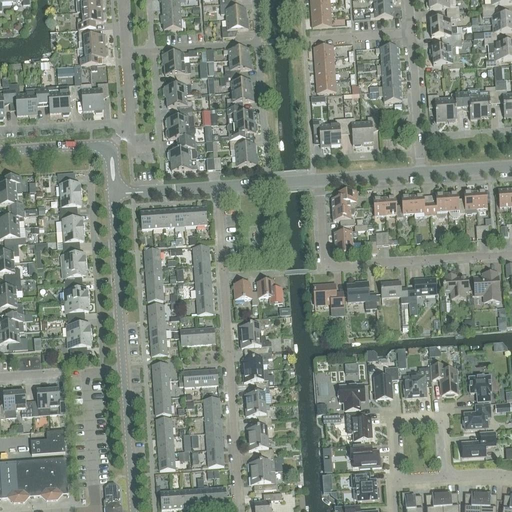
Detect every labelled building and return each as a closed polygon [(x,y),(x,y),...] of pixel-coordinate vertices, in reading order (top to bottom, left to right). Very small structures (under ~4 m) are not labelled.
[(12,3),(11,0),(0,0),(0,13),(2,13),(1,4),(12,3)] [(93,0),(75,0),(77,14),(82,14),(102,13),(102,11),(105,9),(105,3),(101,2),(101,1),(94,2),(93,0)] [(162,4),(162,11),(180,9),(179,0),(160,0),(160,4),(162,4)] [(374,3),(374,9),(392,8),(391,0),(368,0),(369,4),(374,3)] [(481,7),(482,13),(494,12),(494,7),(511,6),(511,5),(511,4),(511,0),(490,0),(491,6),(481,7)] [(455,1),(429,2),(427,2),(427,3),(426,4),(426,9),(428,11),(429,11),(446,10),(447,15),(459,14),(459,8),(455,8),(455,1)] [(233,6),(220,7),(221,16),(226,16),(227,23),(248,21),(246,21),(246,10),(233,11),(233,6)] [(311,7),(312,18),(331,17),(330,6),(311,7)] [(392,8),(374,9),(375,15),(370,15),(370,20),(375,20),(393,19),(392,8)] [(161,18),(161,22),(181,20),(180,9),(162,11),(163,18),(161,18)] [(492,26),(511,24),(511,16),(511,17),(511,16),(495,17),(494,12),(482,13),(482,19),(492,19),(492,26)] [(78,32),(93,31),(96,31),(95,25),(103,24),(103,23),(106,22),(105,15),(102,15),(102,13),(82,14),(83,21),(77,21),(78,32)] [(459,14),(447,15),(447,21),(430,22),(431,30),(456,29),(456,21),(460,21),(459,14)] [(331,17),(312,18),(312,30),(332,29),(331,17)] [(181,20),(161,22),(161,25),(163,25),(164,33),(181,31),(181,20)] [(247,30),(246,21),(248,21),(227,23),(227,28),(222,29),(222,40),(235,39),(235,32),(249,31),(248,30),(247,30)] [(511,33),(511,24),(492,26),(493,34),(483,34),(483,35),(473,36),(474,42),(484,41),(496,40),(496,35),(511,33)] [(456,29),(431,30),(431,39),(448,38),(449,43),(461,42),(461,36),(457,36),(456,29)] [(84,43),(85,50),(105,48),(105,46),(107,45),(107,38),(104,38),(104,37),(94,38),(93,31),(78,32),(79,43),(84,43)] [(484,47),(488,47),(488,54),(511,52),(511,44),(497,45),(496,40),(484,41),(484,47)] [(449,48),(442,49),(432,50),(430,51),(429,52),(430,56),(431,57),(431,58),(433,58),(452,57),(458,57),(458,49),(462,49),(461,42),(449,43),(449,48)] [(105,48),(85,50),(85,56),(80,57),(81,68),(98,67),(98,60),(105,60),(105,59),(108,58),(108,51),(105,50),(105,48)] [(314,50),(315,61),(334,60),(333,48),(314,50)] [(380,55),(381,61),(398,60),(398,49),(380,50),(375,51),(375,56),(380,55)] [(229,62),(251,61),(249,61),(248,51),(223,52),(224,57),(229,56),(229,62)] [(164,58),(164,67),(163,67),(184,66),(184,59),(197,58),(196,52),(188,53),(188,55),(162,57),(162,58),(164,58)] [(511,52),(488,54),(489,62),(485,62),(485,69),(498,68),(498,63),(511,61),(511,52)] [(452,57),(433,58),(433,67),(450,66),(451,71),(463,70),(463,64),(453,65),(452,57)] [(315,61),(315,73),(335,71),(334,60),(315,61)] [(376,67),(377,72),(399,71),(398,60),(381,61),(381,67),(376,67)] [(238,78),(238,72),(251,71),(251,70),(250,70),(249,61),(251,61),(229,62),(230,69),(224,69),(225,79),(238,78)] [(189,65),(184,66),(163,67),(163,68),(164,67),(165,78),(178,77),(178,82),(190,81),(189,65)] [(81,83),(88,83),(88,75),(96,76),(96,69),(82,69),(81,83)] [(315,73),(316,84),(335,83),(335,71),(315,73)] [(382,77),(382,83),(400,81),(399,71),(377,72),(377,77),(382,77)] [(225,79),(225,84),(226,88),(231,88),(232,94),(253,93),(251,93),(251,82),(238,83),(238,78),(225,79)] [(208,88),(218,88),(218,79),(208,80),(208,88)] [(165,99),(186,98),(192,97),(191,91),(190,81),(178,82),(178,88),(164,89),(164,90),(163,92),(163,97),(165,98),(165,99)] [(378,89),(378,94),(401,92),(400,81),(382,83),(383,88),(378,89)] [(335,83),(316,84),(317,96),(336,94),(335,83)] [(511,96),(507,97),(506,83),(495,83),(495,89),(496,106),(503,105),(504,119),(505,119),(505,118),(511,117),(511,96)] [(98,91),(92,92),(93,113),(94,113),(96,116),(102,115),(102,112),(104,112),(103,99),(109,98),(108,85),(98,86),(98,91)] [(85,87),(75,88),(76,100),(82,100),(83,113),(93,113),(92,92),(85,92),(85,87)] [(58,89),(59,94),(60,115),(62,115),(63,117),(69,117),(70,114),(71,114),(70,101),(76,100),(75,88),(58,89)] [(50,116),(60,115),(59,94),(58,89),(42,90),(43,106),(49,106),(50,116)] [(485,94),(479,94),(480,121),(481,121),(481,120),(491,119),(490,106),(496,106),(495,89),(485,90),(485,94)] [(37,106),(43,106),(42,90),(25,91),(26,97),(27,117),(29,117),(30,120),(36,120),(37,117),(38,117),(37,106)] [(468,92),(468,95),(462,95),(462,108),(469,107),(470,122),(471,122),(471,120),(480,120),(480,121),(479,94),(478,91),(468,92)] [(4,119),(5,119),(4,105),(10,105),(9,92),(0,92),(0,122),(3,122),(4,119)] [(19,92),(9,92),(10,105),(16,105),(17,118),(27,117),(26,97),(20,97),(19,92)] [(401,92),(378,94),(379,99),(384,98),(384,104),(402,103),(401,92)] [(227,101),(227,105),(227,111),(240,110),(240,104),(254,103),(253,102),(252,102),(251,93),(253,93),(232,94),(232,101),(227,101)] [(463,111),(462,108),(462,95),(451,96),(451,101),(445,101),(447,123),(447,122),(448,122),(449,125),(455,124),(456,123),(457,123),(456,112),(463,111)] [(446,124),(447,123),(445,101),(439,101),(439,97),(428,98),(429,110),(435,110),(436,124),(438,124),(438,123),(446,122),(446,124)] [(193,113),(192,108),(192,103),(187,104),(186,98),(165,99),(167,99),(167,109),(180,109),(180,114),(193,113)] [(233,120),(234,126),(255,125),(255,124),(254,125),(253,114),(240,115),(240,110),(227,111),(228,120),(233,120)] [(194,129),(193,123),(193,113),(180,114),(181,120),(166,121),(167,122),(165,123),(165,129),(167,130),(167,131),(194,129)] [(368,125),(362,125),(363,146),(363,145),(373,144),(373,132),(378,131),(377,119),(367,119),(368,125)] [(355,120),(351,120),(345,121),(346,134),(352,133),(353,147),(354,147),(355,148),(360,148),(362,145),(363,145),(363,146),(361,125),(355,126),(355,120)] [(345,121),(339,121),(335,121),(335,127),(329,127),(331,149),(331,147),(341,146),(340,134),(346,134),(345,121)] [(313,136),(319,135),(320,149),(322,149),(322,148),(330,147),(330,149),(331,149),(329,127),(323,128),(322,122),(312,123),(313,136)] [(242,136),(254,135),(256,135),(256,134),(257,132),(257,127),(255,126),(255,125),(234,126),(229,127),(228,128),(228,133),(229,134),(230,143),(242,142),(242,136)] [(195,131),(194,129),(167,131),(167,132),(166,133),(166,139),(168,140),(168,141),(169,141),(178,141),(179,146),(195,145),(194,137),(196,135),(195,131)] [(236,152),(236,158),(257,157),(257,156),(256,156),(255,146),(243,147),(242,142),(230,143),(230,152),(236,152)] [(169,163),(191,161),(196,161),(197,159),(197,155),(195,153),(195,145),(179,146),(179,152),(169,152),(169,154),(167,155),(168,161),(169,162),(169,163)] [(257,157),(236,158),(237,164),(231,165),(231,169),(258,167),(258,166),(256,166),(256,157),(257,157)] [(191,161),(169,163),(171,163),(172,173),(197,171),(196,167),(191,168),(191,161)] [(21,179),(6,180),(6,186),(0,186),(0,197),(17,196),(22,196),(21,179)] [(61,188),(61,198),(80,197),(79,186),(71,187),(70,180),(58,181),(58,188),(61,188)] [(499,210),(510,209),(509,191),(498,192),(499,210)] [(336,201),(332,201),(332,212),(355,210),(355,205),(357,204),(356,193),(354,193),(335,194),(336,201)] [(486,193),(475,194),(476,211),(487,210),(486,193)] [(475,194),(464,194),(464,201),(465,212),(466,215),(466,216),(467,217),(471,217),(472,216),(476,215),(476,211),(475,194)] [(458,195),(447,196),(448,213),(449,213),(450,217),(453,220),(457,219),(460,216),(466,215),(465,212),(464,201),(458,201),(458,195)] [(17,196),(0,197),(0,207),(10,207),(11,213),(23,213),(23,206),(22,204),(21,202),(17,202),(17,196)] [(436,205),(430,205),(431,217),(436,217),(439,221),(444,220),(447,217),(446,213),(448,213),(447,196),(436,196),(436,205)] [(60,209),(60,216),(73,215),(72,209),(81,208),(80,197),(61,198),(62,209),(60,209)] [(423,197),(412,198),(414,216),(424,215),(424,218),(431,217),(430,205),(424,206),(423,197)] [(397,217),(396,217),(396,220),(403,219),(403,216),(414,216),(412,198),(401,199),(402,207),(396,207),(397,217)] [(385,218),(396,217),(397,217),(396,207),(395,199),(384,200),(385,218)] [(374,218),(385,218),(384,200),(373,201),(374,218)] [(195,210),(184,211),(185,229),(196,228),(195,210)] [(206,210),(195,210),(196,228),(207,227),(206,210)] [(354,222),(351,222),(351,217),(355,217),(355,213),(355,210),(332,212),(333,223),(341,222),(341,229),(354,228),(354,222)] [(184,211),(173,212),(174,229),(185,229),(184,211)] [(28,212),(23,213),(11,213),(11,220),(0,220),(0,231),(19,230),(19,224),(24,223),(24,220),(29,219),(28,212)] [(162,213),(164,230),(174,229),(173,212),(162,213)] [(142,232),(153,231),(152,213),(141,214),(142,232)] [(153,231),(161,230),(164,230),(162,213),(152,213),(153,231)] [(63,223),(64,234),(83,232),(82,221),(73,222),(73,215),(60,216),(61,223),(63,223)] [(0,241),(4,241),(13,241),(13,247),(18,247),(26,246),(25,240),(20,240),(19,230),(0,231),(0,241)] [(62,244),(63,251),(75,250),(75,244),(83,243),(83,232),(64,234),(64,244),(62,244)] [(358,239),(358,234),(352,234),(334,235),(335,246),(352,245),(352,240),(358,239)] [(352,245),(335,246),(336,257),(353,256),(352,245)] [(18,247),(13,247),(5,248),(6,255),(0,255),(0,265),(14,265),(14,259),(19,259),(18,247)] [(193,250),(194,267),(210,266),(209,249),(193,250)] [(63,251),(63,259),(62,259),(63,269),(85,267),(84,256),(76,257),(75,250),(63,251)] [(181,260),(191,259),(191,250),(181,250),(181,260)] [(144,253),(146,270),(161,269),(160,252),(144,253)] [(0,276),(7,276),(8,283),(21,282),(20,271),(14,271),(14,265),(0,265),(0,276)] [(194,267),(195,284),(211,283),(210,266),(194,267)] [(86,278),(85,267),(63,269),(63,281),(65,281),(65,286),(78,286),(77,279),(86,278)] [(146,270),(147,287),(162,286),(161,269),(146,270)] [(489,279),(482,279),(481,278),(477,278),(476,280),(474,280),(475,298),(484,297),(484,304),(499,303),(497,275),(488,276),(489,279)] [(445,281),(443,281),(444,295),(451,294),(451,301),(465,300),(465,293),(468,293),(467,279),(467,280),(456,281),(456,278),(445,279),(445,281)] [(414,290),(408,290),(408,305),(416,305),(416,298),(436,297),(435,280),(414,282),(414,290)] [(0,290),(0,300),(16,300),(16,293),(22,293),(21,282),(8,283),(8,290),(0,290)] [(195,284),(196,299),(197,301),(212,299),(211,283),(195,284)] [(257,284),(258,294),(258,301),(259,301),(275,300),(275,306),(283,305),(282,292),(275,293),(275,290),(274,290),(273,283),(267,284),(267,283),(259,283),(259,284),(257,284)] [(400,283),(381,285),(382,300),(401,299),(401,306),(408,305),(408,290),(401,291),(400,283)] [(258,301),(258,294),(252,294),(252,292),(250,292),(250,285),(244,285),(244,284),(236,285),(236,286),(234,286),(235,302),(252,301),(252,307),(259,307),(259,301),(258,301)] [(368,311),(366,311),(366,312),(376,311),(375,296),(369,296),(368,284),(360,285),(360,287),(347,288),(348,304),(367,303),(368,311)] [(78,292),(78,286),(65,286),(65,293),(64,293),(65,304),(87,302),(87,291),(78,292)] [(162,286),(147,287),(148,304),(163,303),(162,286)] [(315,307),(315,306),(331,305),(332,311),(344,310),(343,295),(335,296),(335,288),(324,289),(323,287),(313,288),(315,307)] [(197,301),(198,318),(213,316),(212,299),(197,301)] [(0,311),(10,311),(10,318),(23,317),(22,305),(17,306),(16,300),(0,300),(0,311)] [(67,321),(80,321),(80,314),(88,313),(87,302),(65,304),(66,315),(67,315),(67,321)] [(148,308),(149,325),(165,324),(164,307),(148,308)] [(7,325),(2,325),(0,325),(0,335),(19,335),(24,334),(23,328),(24,328),(23,317),(10,318),(7,318),(7,325)] [(80,327),(80,321),(67,321),(68,327),(67,327),(68,339),(90,338),(89,327),(80,327)] [(268,321),(252,322),(252,328),(240,328),(241,340),(261,338),(260,332),(264,332),(265,331),(265,327),(269,327),(268,321)] [(149,325),(151,342),(166,341),(165,324),(149,325)] [(214,330),(197,331),(198,347),(215,346),(214,330)] [(198,347),(197,331),(180,333),(181,348),(198,347)] [(19,335),(0,335),(0,346),(12,346),(13,353),(28,352),(27,340),(19,341),(19,335)] [(90,338),(68,339),(68,350),(70,350),(70,359),(83,359),(82,349),(91,349),(90,338)] [(271,348),(266,349),(265,338),(261,338),(241,340),(242,351),(254,350),(254,356),(271,355),(271,348)] [(166,341),(151,342),(152,359),(167,358),(166,341)] [(263,373),(263,367),(268,367),(268,361),(272,361),(271,355),(254,356),(255,362),(242,363),(243,374),(263,373)] [(152,367),(153,384),(169,383),(168,366),(152,367)] [(431,368),(432,382),(440,382),(441,397),(445,397),(447,399),(453,398),(455,397),(458,396),(457,372),(444,373),(444,368),(431,368)] [(374,380),(375,402),(392,401),(391,383),(399,383),(398,370),(385,371),(385,379),(374,380)] [(403,388),(404,396),(405,396),(406,400),(426,399),(425,386),(431,385),(430,370),(419,371),(419,375),(408,376),(409,380),(404,380),(405,388),(403,388)] [(217,372),(200,373),(201,388),(218,387),(217,372)] [(268,372),(263,373),(243,374),(244,385),(256,384),(257,390),(269,389),(274,389),(273,380),(271,378),(268,378),(268,372)] [(201,388),(200,373),(183,374),(184,390),(201,388)] [(476,379),(469,379),(470,395),(477,395),(477,404),(490,403),(490,394),(491,394),(490,378),(484,378),(484,376),(476,377),(476,379)] [(153,384),(155,401),(170,400),(169,383),(153,384)] [(340,394),(340,399),(342,401),(343,404),(346,404),(347,413),(360,412),(359,403),(364,403),(364,397),(366,397),(365,387),(359,387),(357,385),(351,386),(350,388),(341,388),(342,392),(340,394)] [(245,397),(245,408),(265,407),(265,396),(269,396),(269,389),(257,390),(257,396),(245,397)] [(48,392),(50,415),(50,417),(67,416),(65,401),(60,401),(59,391),(48,392)] [(31,404),(32,419),(39,419),(38,416),(50,415),(48,392),(37,393),(38,403),(31,404)] [(0,408),(0,421),(16,420),(15,413),(14,394),(3,395),(4,408),(0,408)] [(25,394),(14,394),(15,413),(21,412),(22,420),(32,419),(31,404),(26,404),(25,394)] [(170,400),(155,401),(156,418),(171,417),(170,400)] [(204,402),(205,419),(221,418),(219,401),(204,402)] [(265,407),(245,408),(246,419),(258,418),(259,424),(271,423),(271,412),(266,412),(265,407)] [(464,420),(462,420),(463,427),(465,427),(465,432),(488,430),(487,420),(490,420),(489,407),(476,408),(476,415),(464,416),(464,420)] [(346,416),(348,436),(354,435),(354,443),(372,442),(371,429),(370,421),(365,421),(364,415),(346,416)] [(205,419),(206,436),(222,435),(221,418),(205,419)] [(156,422),(157,439),(173,438),(172,421),(156,422)] [(247,431),(248,442),(268,441),(267,430),(272,430),(271,423),(259,424),(259,430),(247,431)] [(47,445),(64,444),(63,434),(47,435),(47,443),(47,445)] [(206,436),(207,453),(223,451),(222,435),(206,436)] [(462,445),(463,460),(485,458),(485,448),(495,448),(495,435),(480,436),(481,444),(462,445)] [(157,439),(158,456),(174,455),(173,438),(157,439)] [(261,452),(261,458),(274,458),(273,451),(268,452),(268,441),(248,442),(249,453),(261,452)] [(47,445),(47,443),(31,444),(32,457),(64,455),(64,444),(47,445)] [(381,460),(379,460),(378,453),(371,453),(371,447),(350,448),(351,460),(353,460),(354,469),(359,469),(359,471),(370,470),(370,468),(372,468),(372,470),(381,469),(381,460)] [(223,451),(207,453),(208,470),(224,468),(223,451)] [(174,455),(158,456),(160,473),(175,472),(174,455)] [(262,464),(249,465),(250,476),(270,475),(275,475),(275,474),(278,474),(277,460),(274,460),(274,458),(261,458),(262,464)] [(65,461),(49,462),(52,502),(56,502),(62,497),(68,496),(65,461)] [(49,462),(32,463),(35,498),(41,498),(46,503),(52,502),(49,462)] [(32,463),(16,464),(19,505),(24,504),(29,499),(35,498),(32,463)] [(16,464),(0,465),(0,477),(2,501),(8,500),(14,505),(19,505),(16,464)] [(251,487),(254,487),(263,487),(264,493),(276,492),(276,485),(275,475),(250,476),(251,487)] [(356,493),(353,493),(354,502),(357,502),(357,503),(377,502),(377,500),(379,500),(378,490),(376,490),(376,482),(370,482),(369,475),(351,476),(352,490),(356,490),(356,493)] [(329,478),(323,479),(324,496),(331,495),(330,492),(333,492),(331,477),(329,478)] [(119,492),(119,489),(115,485),(108,485),(104,490),(105,501),(110,505),(106,510),(106,511),(120,511),(120,509),(119,507),(120,506),(120,504),(119,502),(120,500),(120,494),(118,493),(119,492)] [(209,489),(203,489),(204,492),(205,509),(216,509),(214,491),(209,491),(209,489)] [(225,490),(214,491),(216,509),(227,508),(225,490)] [(193,492),(182,493),(183,511),(194,510),(193,492)] [(204,492),(193,492),(194,510),(205,509),(204,492)] [(182,493),(171,494),(173,511),(183,511),(182,493)] [(166,511),(173,511),(171,494),(160,495),(161,511),(166,511)] [(442,511),(441,494),(436,495),(436,497),(426,498),(426,511),(442,511)] [(447,494),(441,494),(442,511),(458,511),(457,496),(447,496),(447,494)] [(480,511),(481,494),(475,494),(475,496),(465,496),(464,511),(480,511)] [(481,494),(480,511),(496,511),(497,497),(487,497),(487,494),(481,494)] [(281,495),(263,497),(264,503),(262,503),(262,505),(255,505),(255,511),(254,511),(253,511),(271,511),(271,503),(282,503),(281,495)] [(402,495),(403,507),(405,507),(405,511),(422,511),(421,498),(411,499),(411,496),(409,497),(409,495),(402,495)] [(511,511),(511,498),(504,498),(502,511),(511,511)]
